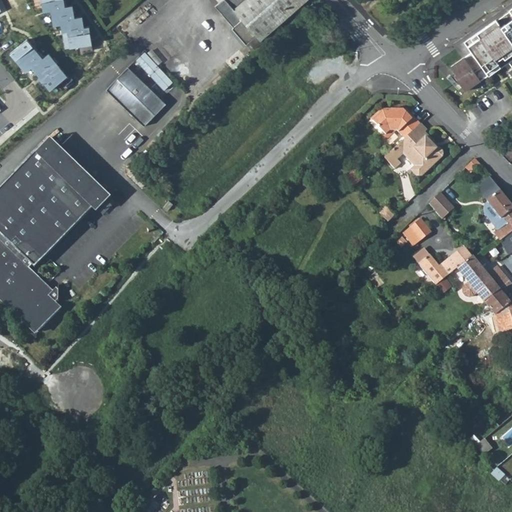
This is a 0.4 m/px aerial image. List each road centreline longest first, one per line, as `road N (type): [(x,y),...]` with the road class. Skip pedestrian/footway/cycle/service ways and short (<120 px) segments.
road 1 (unclassified): [(177,231),(56,123),(143,43),(175,0)]
road 2 (unclassified): [(393,61),(362,76),(199,225),(177,231)]
road 3 (residential): [(177,231),(44,372)]
road 4 (residential): [(393,61),(511,182)]
road 5 (residential): [(277,324),(177,231)]
road 6 (residential): [(44,372),(0,493)]
